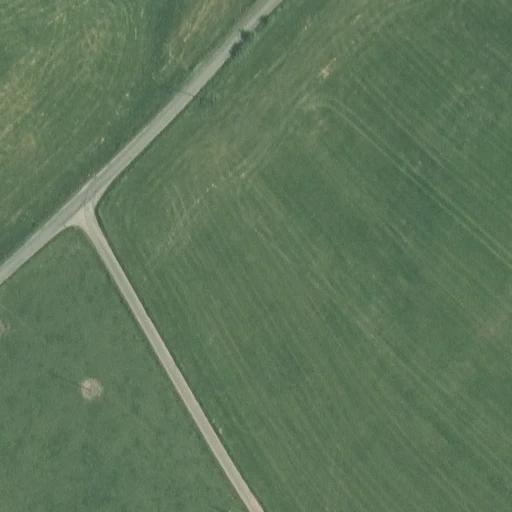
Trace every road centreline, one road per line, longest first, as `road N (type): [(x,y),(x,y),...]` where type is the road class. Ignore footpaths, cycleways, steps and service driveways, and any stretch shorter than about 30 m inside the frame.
road 1 (track): [(79,203),(260,511)]
road 2 (unclassified): [(278,0),(79,203)]
